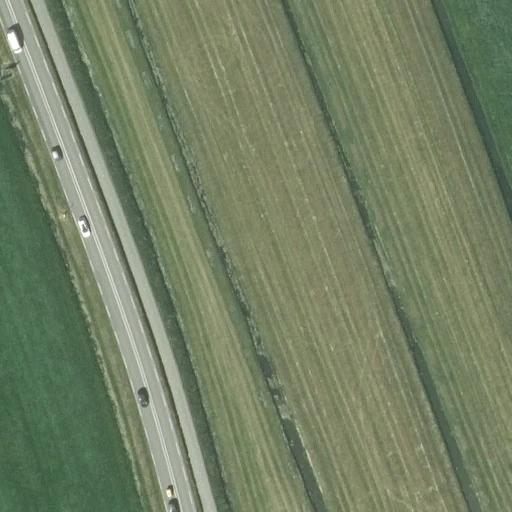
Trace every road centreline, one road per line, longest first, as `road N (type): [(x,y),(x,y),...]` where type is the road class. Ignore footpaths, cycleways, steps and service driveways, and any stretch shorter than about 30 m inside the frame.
road 1 (primary): [(181,511),(4,0)]
road 2 (unclassified): [(209,511),(142,286),(35,0)]
